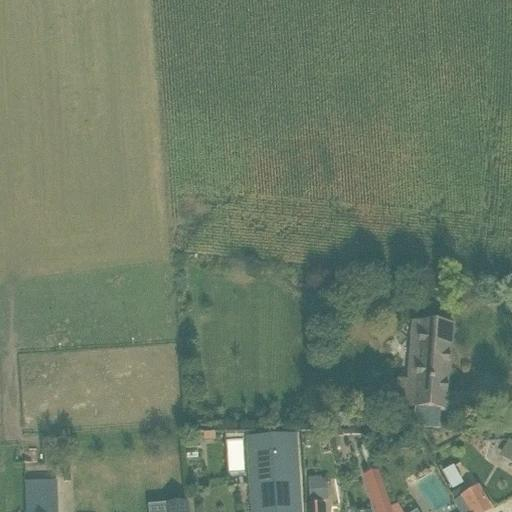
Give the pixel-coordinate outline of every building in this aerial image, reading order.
[(394,408),(445,411),(452,327),(412,326),(408,380),(396,379),(394,408)] [(331,427),(354,429),(355,408),(332,407),(331,427)] [(247,439),(251,511),(299,511),(295,436),(247,439)] [(511,444),(508,442),(500,457),(511,463),(511,444)] [(445,470),(451,488),(459,485),(453,468),(445,470)] [(390,511),(377,473),(364,478),(375,511),(390,511)] [(324,500),(325,480),(309,479),(308,500),(324,500)] [(53,511),(54,482),(28,482),(27,511),(53,511)] [(459,511),(490,511),(491,511),(477,488),(454,502),(459,511)]
